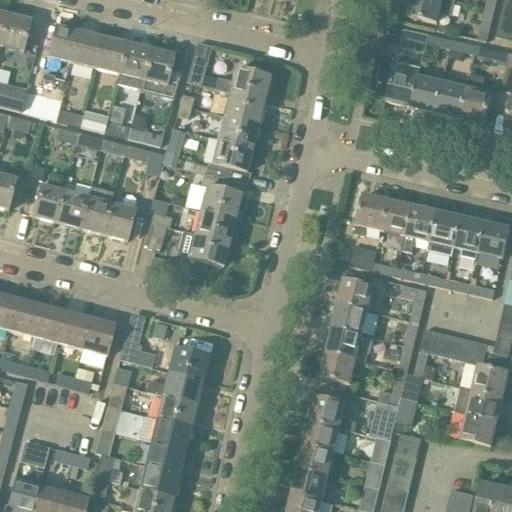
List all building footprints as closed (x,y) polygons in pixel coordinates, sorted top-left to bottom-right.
[(439,16),(443,1),(439,0),(406,0),(405,8),(409,9),(407,18),(437,26),(439,16)] [(487,0),(485,11),(495,13),(498,0),(487,0)] [(511,0),(504,0),(503,8),(511,10),(511,0)] [(511,10),(503,8),(500,18),(511,21),(511,10)] [(495,13),(485,11),(479,36),(489,38),(495,13)] [(6,17),(0,43),(0,48),(24,54),(31,23),(6,17)] [(511,21),(500,18),(498,27),(511,30),(511,21)] [(511,30),(498,27),(495,39),(511,43),(511,30)] [(47,59),(71,65),(79,34),(54,28),(47,59)] [(425,56),(427,47),(429,37),(404,32),(400,50),(425,56)] [(79,34),(71,65),(95,71),(102,40),(79,34)] [(451,52),(453,43),(429,37),(427,47),(451,52)] [(102,40),(95,71),(119,77),(126,46),(102,40)] [(475,58),(477,48),(453,43),(451,52),(475,58)] [(119,77),(143,83),(150,52),(126,46),(119,77)] [(475,58),(500,63),(502,55),(492,53),(492,52),(477,48),(475,58)] [(150,52),(143,83),(140,94),(174,103),(181,76),(171,73),(174,58),(150,52)] [(207,65),(192,61),(186,85),(190,86),(201,89),(207,65)] [(412,110),(419,79),(418,79),(421,70),(396,64),(386,104),(412,110)] [(264,105),(270,80),(235,72),(232,84),(218,80),(215,93),(229,96),(264,105)] [(461,121),(465,122),(464,126),(475,129),(476,125),(485,127),(492,96),(482,94),(485,80),(471,77),(468,91),(461,121)] [(436,115),(443,85),(419,79),(412,110),(436,115)] [(461,121),(468,91),(443,85),(436,115),(461,121)] [(0,86),(0,109),(20,114),(26,93),(0,86)] [(61,102),(26,93),(20,114),(56,123),(59,112),(61,102)] [(223,120),(258,128),(264,105),(229,96),(223,120)] [(179,109),(191,112),(194,101),(182,98),(179,109)] [(179,109),(176,119),(188,122),(191,112),(179,109)] [(0,129),(8,131),(10,114),(0,112),(0,129)] [(83,118),(59,112),(56,123),(80,129),(83,118)] [(14,118),(11,130),(30,135),(33,123),(14,118)] [(105,136),(107,124),(84,118),(82,130),(105,136)] [(258,128),(223,120),(217,143),(252,152),(258,128)] [(102,139),(61,129),(57,143),(99,153),(102,139)] [(252,152),(217,143),(211,167),(207,166),(204,178),(229,184),(240,187),(243,175),(246,176),(252,152)] [(107,156),(149,161),(147,174),(161,176),(164,152),(108,146),(107,156)] [(167,153),(164,166),(171,168),(175,156),(167,153)] [(34,168),(30,180),(41,184),(45,172),(34,168)] [(0,177),(0,210),(9,213),(17,182),(0,177)] [(229,184),(204,178),(202,188),(206,189),(200,214),(234,223),(240,198),(227,195),(229,184)] [(64,195),(65,195),(57,225),(80,231),(88,201),(74,197),(76,189),(66,186),(64,195)] [(32,219),(57,225),(65,195),(64,195),(40,188),(32,219)] [(381,233),(387,203),(363,197),(354,237),(365,240),(367,230),(381,233)] [(88,201),(80,231),(103,237),(111,207),(88,201)] [(405,239),(411,208),(387,203),(381,233),(405,239)] [(111,207),(103,237),(128,244),(136,213),(111,207)] [(429,244),(436,214),(411,208),(405,239),(402,253),(412,256),(416,241),(429,244)] [(234,223),(200,214),(194,237),(229,246),(234,223)] [(453,250),(460,219),(436,214),(429,244),(453,250)] [(154,215),(151,225),(162,229),(165,218),(154,215)] [(477,255),(484,225),(460,219),(453,250),(477,255)] [(167,230),(162,229),(151,225),(145,248),(160,252),(167,230)] [(511,231),(484,225),(477,255),(504,261),(511,231)] [(229,246),(194,237),(183,235),(177,259),(223,270),(229,246)] [(372,274),(374,265),(377,254),(352,249),(347,269),(372,274)] [(396,280),(398,270),(374,265),(372,274),(396,280)] [(398,270),(396,280),(421,285),(423,276),(398,270)] [(445,291),(447,281),(423,276),(421,285),(445,291)] [(470,287),(447,281),(445,291),(468,296),(470,287)] [(367,316),(374,289),(344,282),(337,309),(367,316)] [(470,287),(468,296),(493,302),(496,293),(470,287)] [(409,326),(419,329),(428,293),(404,288),(401,300),(415,303),(409,326)] [(0,297),(0,331),(9,334),(17,302),(0,297)] [(17,302),(9,334),(33,340),(41,308),(17,302)] [(41,308),(33,340),(58,347),(66,315),(41,308)] [(499,332),(511,335),(511,309),(504,308),(499,332)] [(367,316),(337,309),(331,332),(374,343),(374,342),(362,339),(367,316)] [(66,315),(58,347),(83,353),(91,321),(66,315)] [(91,321),(83,353),(107,359),(115,328),(91,321)] [(419,329),(409,326),(404,350),(413,352),(419,329)] [(119,363),(134,367),(142,336),(126,332),(119,363)] [(374,343),(331,332),(325,357),(356,364),(356,363),(366,366),(368,356),(370,357),(374,343)] [(420,353),(429,356),(432,356),(437,335),(425,332),(420,353)] [(511,344),(511,335),(499,332),(495,350),(494,355),(509,359),(511,344)] [(443,359),(447,338),(437,335),(432,356),(443,359)] [(452,362),(458,340),(447,338),(443,359),(452,362)] [(462,364),(468,342),(458,340),(452,362),(462,364)] [(474,367),(479,345),(468,342),(462,364),(474,367)] [(488,347),(479,345),(474,367),(483,369),(488,347)] [(413,352),(404,350),(398,375),(407,377),(408,376),(413,352)] [(202,384),(208,359),(173,351),(167,376),(202,384)] [(429,356),(420,353),(414,378),(411,377),(410,380),(424,383),(424,381),(423,381),(429,356)] [(356,364),(325,357),(320,380),(350,388),(356,364)] [(472,394),(503,402),(509,375),(466,365),(460,390),(472,393),(472,394)] [(16,366),(15,376),(50,381),(51,371),(16,366)] [(113,387),(127,391),(131,374),(117,371),(113,387)] [(407,377),(398,375),(393,396),(380,393),(378,405),(399,411),(401,403),(407,377)] [(202,384),(167,376),(164,388),(149,384),(146,395),(162,399),(196,408),(202,384)] [(408,376),(407,377),(401,403),(418,407),(424,383),(410,380),(411,377),(408,376)] [(109,403),(123,406),(127,391),(113,387),(109,403)] [(20,414),(25,397),(13,394),(8,411),(20,414)] [(497,426),(503,402),(472,394),(466,419),(497,426)] [(196,408),(162,399),(156,423),(190,432),(196,408)] [(315,399),(309,425),(340,433),(346,406),(315,399)] [(418,407),(401,403),(399,411),(400,411),(396,426),(412,430),(418,407)] [(399,411),(378,405),(375,415),(388,417),(381,443),(391,445),(396,426),(400,411),(399,411)] [(16,430),(20,414),(8,411),(4,427),(16,430)] [(102,427),(116,430),(120,415),(106,411),(102,427)] [(497,426),(466,419),(455,416),(449,439),(461,442),(461,443),(492,450),(497,426)] [(190,432),(156,423),(150,446),(185,455),(190,432)] [(340,433),(309,425),(304,448),(334,456),(340,433)] [(96,449),(111,452),(115,437),(101,433),(96,449)] [(398,447),(419,453),(422,441),(400,436),(398,447)] [(391,445),(381,443),(376,466),(386,468),(391,445)] [(0,460),(7,463),(11,448),(0,444),(0,460)] [(24,444),(19,464),(38,469),(43,449),(24,444)] [(185,455),(150,446),(144,469),(179,478),(185,455)] [(419,453),(398,447),(395,458),(417,463),(419,453)] [(334,456),(304,448),(297,473),(328,481),(334,456)] [(61,451),(55,471),(81,479),(87,459),(61,451)] [(393,468),(414,473),(417,463),(395,458),(393,468)] [(113,469),(98,466),(94,481),(108,485),(113,469)] [(386,468),(376,466),(370,490),(380,493),(386,468)] [(414,473),(393,468),(390,478),(412,484),(414,473)] [(179,478),(144,469),(139,492),(174,501),(179,478)] [(328,481),(297,473),(292,497),(322,504),(328,481)] [(387,489),(409,494),(412,484),(390,478),(387,489)] [(94,481),(90,496),(104,500),(108,485),(94,481)] [(33,511),(40,489),(14,483),(6,511),(33,511)] [(503,511),(508,491),(482,486),(475,511),(503,511)] [(40,489),(33,511),(60,511),(64,496),(40,489)] [(409,494),(387,489),(385,499),(407,505),(409,494)] [(375,511),(380,493),(370,490),(364,511),(375,511)] [(511,511),(511,492),(508,491),(503,511),(511,511)] [(170,511),(174,501),(139,492),(134,511),(170,511)] [(449,504),(471,509),(474,498),(452,492),(449,504)] [(64,496),(60,511),(86,511),(89,502),(64,496)] [(320,511),(322,504),(292,497),(288,511),(320,511)] [(405,511),(407,505),(385,499),(382,509),(392,511),(405,511)]
